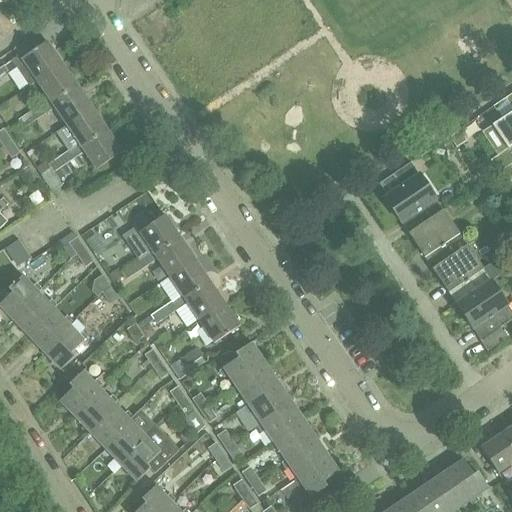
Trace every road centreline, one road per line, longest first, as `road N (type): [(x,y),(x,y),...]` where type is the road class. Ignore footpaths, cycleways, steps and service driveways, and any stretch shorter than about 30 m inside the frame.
road 1 (residential): [(389,469),(187,161)]
road 2 (residential): [(0,243),(28,224),(92,209),(187,161)]
road 3 (residential): [(187,161),(84,2)]
road 4 (residential): [(511,388),(389,469)]
road 5 (residential): [(68,511),(0,402)]
